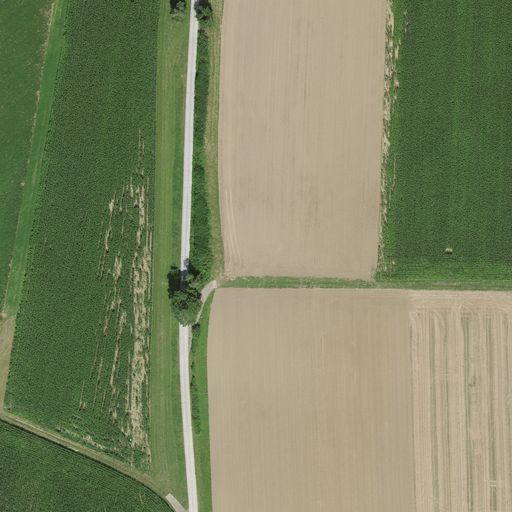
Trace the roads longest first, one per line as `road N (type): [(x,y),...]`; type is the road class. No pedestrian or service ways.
road 1 (track): [(192,511),(184,278),(196,0)]
road 2 (track): [(184,351),(204,293),(217,282),(511,284)]
